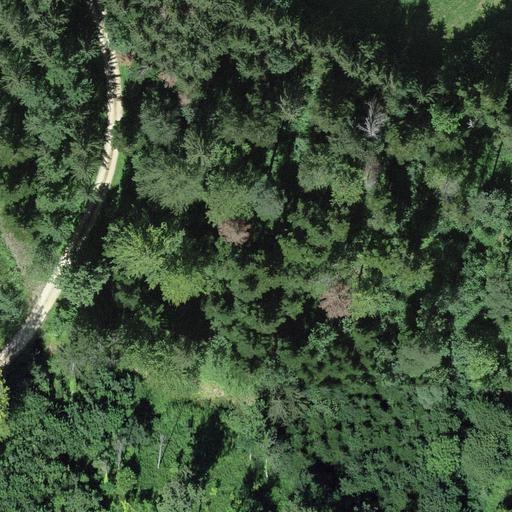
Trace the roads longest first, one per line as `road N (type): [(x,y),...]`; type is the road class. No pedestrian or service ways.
road 1 (track): [(92,0),(110,126),(87,223),(0,355)]
road 2 (track): [(511,218),(488,237),(462,283),(472,511)]
